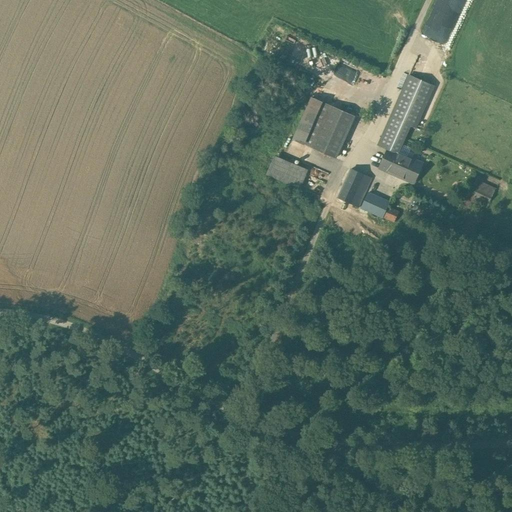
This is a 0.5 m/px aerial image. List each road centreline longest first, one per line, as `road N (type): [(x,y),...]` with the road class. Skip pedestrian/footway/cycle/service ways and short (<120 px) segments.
road 1 (residential): [(247,418),(335,188),(375,129),(432,0)]
road 2 (residential): [(247,418),(77,323),(0,307)]
road 3 (residential): [(338,447),(511,444)]
